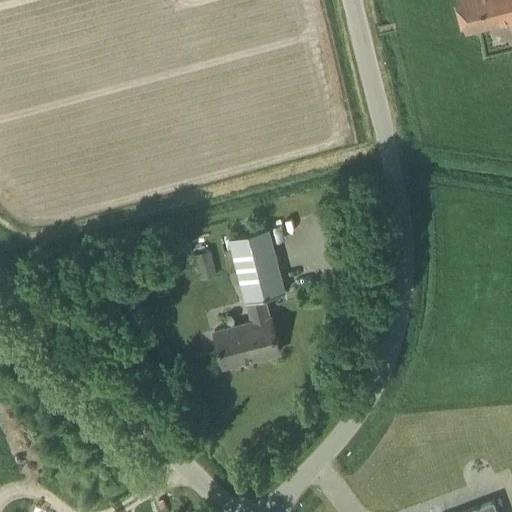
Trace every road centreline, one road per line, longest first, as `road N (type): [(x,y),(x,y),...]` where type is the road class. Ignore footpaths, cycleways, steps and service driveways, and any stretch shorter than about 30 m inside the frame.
road 1 (unclassified): [(278,511),(356,433),(392,379),(408,334),(410,188),(352,0)]
road 2 (unclassified): [(221,511),(0,291)]
